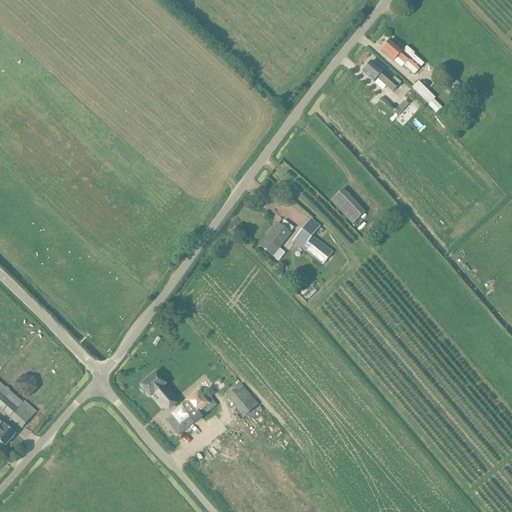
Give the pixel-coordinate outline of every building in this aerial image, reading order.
[(394,61),(397,58),(404,64),(403,66),(414,75),(424,64),(413,55),(414,53),(406,46),(402,51),(390,40),(381,51),(394,61)] [(362,72),(374,82),(376,79),(393,93),(401,84),(394,78),(393,79),(383,71),(371,62),(362,72)] [(435,99),(418,82),(412,88),(429,105),(435,99)] [(464,89),(456,82),(452,87),(459,94),(464,89)] [(254,179),(246,189),(255,197),(263,187),(254,179)] [(365,213),(343,190),(330,201),(353,225),(365,213)] [(322,266),(332,252),(314,237),(321,227),(311,219),(293,243),(322,266)] [(280,226),(277,224),(260,247),(272,257),(290,235),(290,234),(294,229),(284,221),(280,226)] [(228,372),(213,381),(220,392),(234,383),(228,372)] [(140,386),(150,398),(151,397),(162,410),(176,399),(165,386),(166,385),(155,373),(140,386)] [(34,378),(23,376),(15,384),(18,395),(30,398),(38,389),(34,378)] [(285,434),(239,379),(227,389),(274,444),(285,434)] [(0,411),(9,419),(22,429),(37,412),(25,402),(23,403),(0,382),(0,411)] [(216,405),(204,390),(168,420),(180,435),(216,405)] [(0,442),(5,447),(15,435),(4,426),(0,421),(0,442)]
